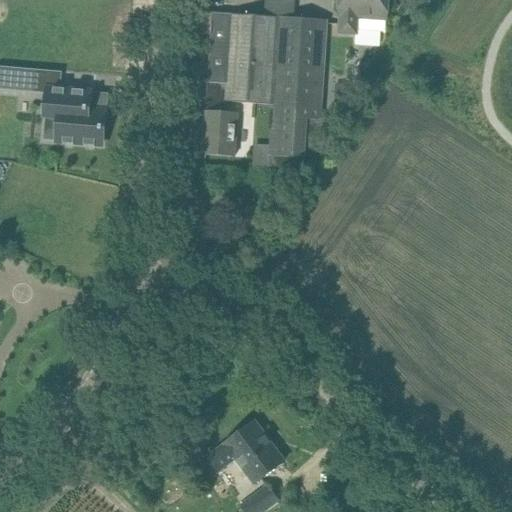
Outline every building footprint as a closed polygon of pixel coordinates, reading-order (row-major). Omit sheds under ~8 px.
[(76,0),(23,0),(23,4),(54,6),(53,31),(109,35),(110,25),(104,25),(105,9),(76,7),(76,0)] [(340,0),(339,16),(341,16),(340,32),(356,33),(356,31),(386,33),(387,19),(388,3),(388,0),(340,0)] [(273,105),(279,17),(212,13),(208,83),(227,84),(225,102),(273,105)] [(327,20),(279,17),(273,105),(270,157),(269,169),(296,170),(303,158),(330,119),(321,118),(321,108),(327,20)] [(108,44),(109,35),(53,31),(51,65),(72,66),(73,58),(102,60),(103,44),(108,44)] [(364,71),(372,60),(365,55),(356,66),(364,71)] [(0,88),(32,91),(32,87),(34,69),(0,66),(0,88)] [(347,97),(348,85),(335,85),(335,96),(347,97)] [(61,109),(58,142),(102,145),(105,111),(88,110),(90,92),(48,88),(47,108),(61,109)] [(204,136),(206,136),(205,155),(235,157),(238,113),(206,111),(204,136)] [(253,155),(252,167),(269,169),(270,157),(253,155)] [(285,461),(255,422),(225,444),(207,458),(217,472),(236,458),(254,484),(285,461)] [(268,486),(242,505),(247,511),(263,511),(279,501),(268,486)]
